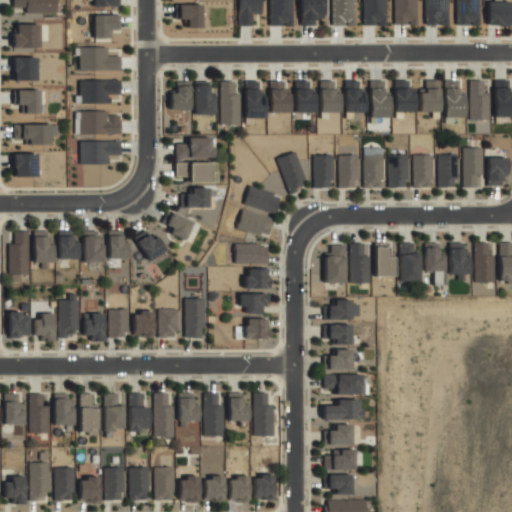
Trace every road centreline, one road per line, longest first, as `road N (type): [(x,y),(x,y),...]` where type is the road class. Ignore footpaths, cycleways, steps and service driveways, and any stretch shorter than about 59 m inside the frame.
road 1 (residential): [(145,55),(511,54)]
road 2 (residential): [(292,364),(0,365)]
road 3 (residential): [(294,511),(294,264),(308,224)]
road 4 (residential): [(308,224),(327,216),(511,214)]
road 5 (residential): [(145,0),(146,169),(134,196)]
road 6 (residential): [(0,204),(134,196)]
